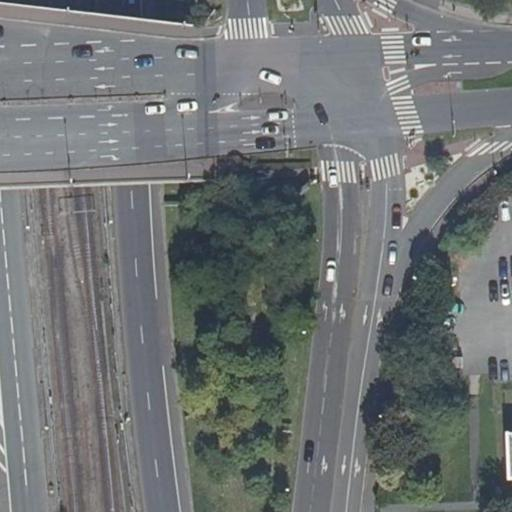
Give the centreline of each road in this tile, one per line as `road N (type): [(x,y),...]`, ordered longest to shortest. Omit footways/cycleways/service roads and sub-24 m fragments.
road 1 (trunk): [(157,511),(131,239),(122,0)]
road 2 (trunk): [(307,511),(350,119)]
road 3 (tertiary): [(230,65),(0,73)]
road 4 (unclassified): [(378,284),(347,511)]
road 5 (trunk): [(0,286),(26,511)]
road 6 (residential): [(378,284),(455,181),(511,136)]
road 7 (tertiary): [(0,137),(188,129)]
road 8 (tertiary): [(511,45),(481,70),(422,77),(350,119)]
road 9 (unclassified): [(350,119),(388,166),(378,284)]
road 10 (tertiary): [(188,129),(350,119)]
road 11 (tertiary): [(350,119),(511,107)]
road 12 (tertiary): [(511,45),(353,59)]
road 13 (trunk): [(511,44),(386,0)]
road 14 (tertiary): [(353,59),(230,65)]
